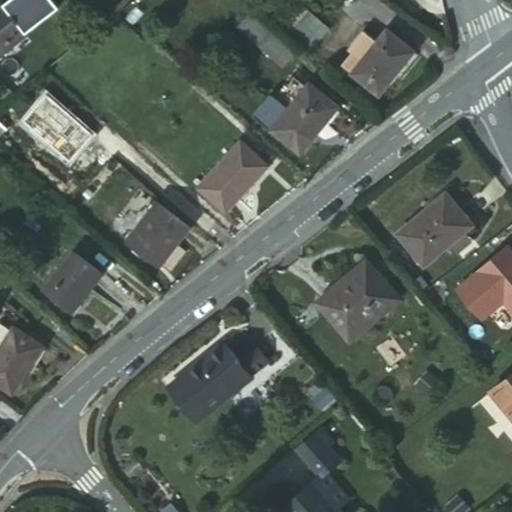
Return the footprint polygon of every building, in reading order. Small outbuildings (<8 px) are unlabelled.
[(308,51),(329,27),(301,3),(281,27),(308,51)] [(0,55),(27,33),(7,8),(0,14),(0,55)] [(285,69),(297,54),(250,14),(237,28),(285,69)] [(377,97),(410,56),(385,34),(351,75),(377,97)] [(342,67),(351,75),(378,43),(369,35),(342,67)] [(300,155),(334,110),(307,88),(271,132),(300,155)] [(225,215),(267,167),(242,143),(200,193),(225,215)] [(465,233),(473,227),(450,200),(400,238),(423,266),(451,244),(465,233)] [(158,270),(187,232),(157,207),(127,244),(158,270)] [(465,233),(451,244),(459,254),(473,244),(465,233)] [(69,313),(100,276),(74,254),(43,292),(69,313)] [(349,340),(399,301),(368,260),(317,301),(349,340)] [(0,350),(12,333),(0,325),(0,350)] [(0,392),(7,398),(39,348),(14,330),(12,333),(0,350),(0,392)] [(248,365),(233,347),(213,365),(208,361),(170,392),(202,429),(260,380),(259,377),(276,364),(265,352),(248,365)] [(511,412),(511,367),(490,386),(511,412)] [(291,446),(294,450),(314,433),(311,429),(291,446)] [(314,433),(294,450),(302,460),(323,443),(314,433)] [(323,443),(302,460),(316,474),(321,470),(335,457),(323,443)] [(321,470),(316,474),(309,479),(334,508),(346,498),(321,470)] [(297,511),(336,511),(334,508),(309,479),(286,499),(297,511)]
